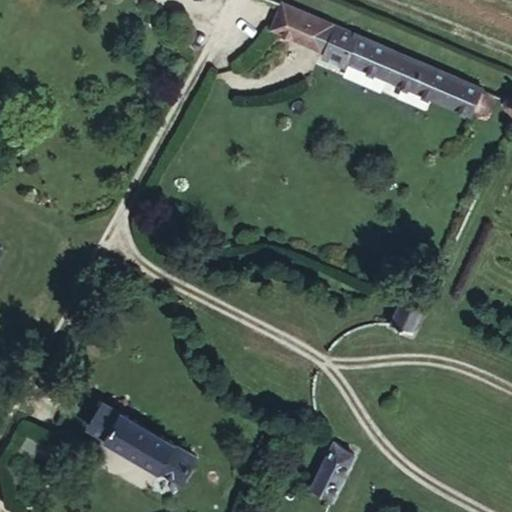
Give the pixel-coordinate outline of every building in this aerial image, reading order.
[(482,88),(365,38),(366,37),(282,2),(272,27),(327,51),(324,56),(346,66),(348,60),(471,113),(474,107),(482,88)] [(487,112),(495,94),(483,88),(474,107),(487,112)] [(412,331),(426,302),(406,291),(390,324),(401,326),(412,331)] [(91,426),(110,438),(182,481),(197,456),(105,401),(91,426)] [(312,486),(333,497),(354,453),(349,451),(344,448),(339,445),(335,441),(312,486)]
